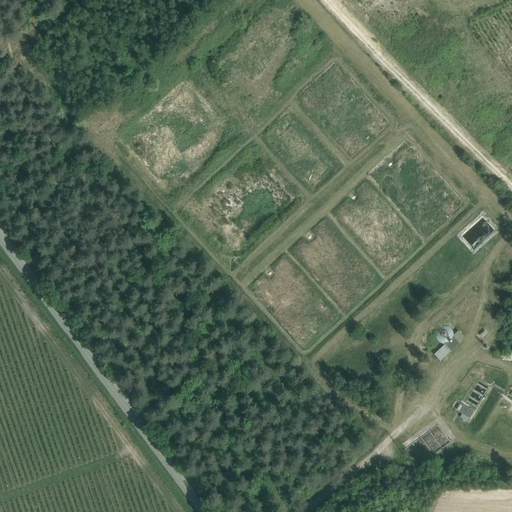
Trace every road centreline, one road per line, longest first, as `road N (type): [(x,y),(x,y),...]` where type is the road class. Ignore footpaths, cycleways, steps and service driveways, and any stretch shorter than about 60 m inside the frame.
road 1 (unclassified): [(203,511),(0,230)]
road 2 (track): [(511,368),(480,357),(453,370),(381,449),(302,511)]
